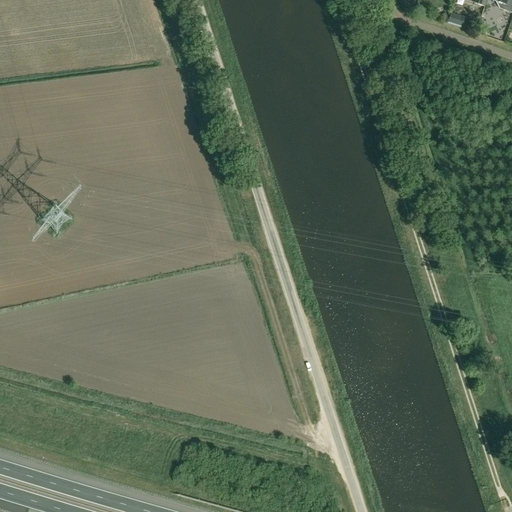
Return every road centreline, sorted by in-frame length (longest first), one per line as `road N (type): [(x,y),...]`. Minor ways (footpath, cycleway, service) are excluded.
road 1 (unclassified): [(360,511),(196,0)]
road 2 (track): [(349,30),(496,488)]
road 3 (motorway): [(151,511),(0,467)]
